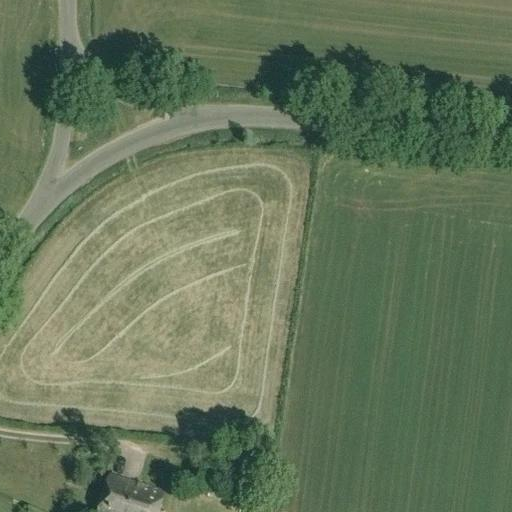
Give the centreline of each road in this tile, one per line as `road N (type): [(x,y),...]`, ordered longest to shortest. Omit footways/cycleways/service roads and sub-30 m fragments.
road 1 (unclassified): [(511,144),(201,121)]
road 2 (unclassified): [(45,203),(113,158),(201,121)]
road 3 (unclassified): [(45,203),(67,118),(71,47)]
road 4 (unclassified): [(201,121),(112,90),(71,47)]
